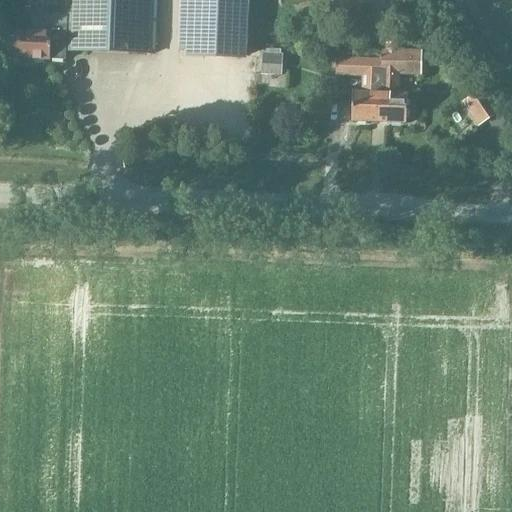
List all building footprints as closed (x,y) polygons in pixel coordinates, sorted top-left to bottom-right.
[(157,53),(159,0),(67,0),(67,27),(53,27),(49,27),(49,32),(5,32),(4,58),(68,60),(68,51),(157,53)] [(183,0),(182,54),(249,56),(250,0),(183,0)] [(426,40),(441,30),(427,10),(412,20),(426,40)] [(382,50),(382,59),(383,59),(381,123),(408,123),(409,93),(402,93),(402,76),(423,76),(423,52),(399,51),(399,44),(386,44),(385,51),(382,50)] [(281,67),(282,54),(262,53),(261,66),(281,67)] [(353,122),(381,123),(383,59),(382,59),(338,58),(338,76),(362,78),(362,92),(354,91),(353,122)] [(467,107),(480,127),(500,113),(487,93),(467,107)]
